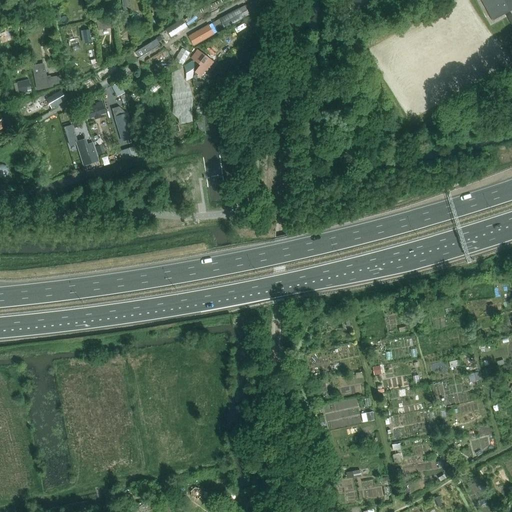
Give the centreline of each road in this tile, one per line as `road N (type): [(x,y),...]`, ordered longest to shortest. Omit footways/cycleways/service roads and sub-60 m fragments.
road 1 (trunk): [(511,190),(283,253),(0,297)]
road 2 (trunk): [(0,324),(225,293),(511,218)]
